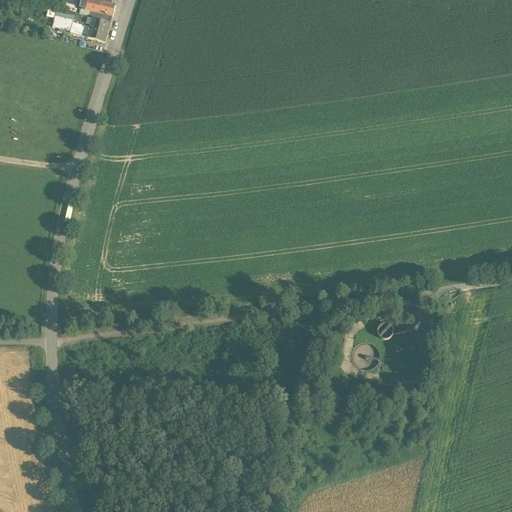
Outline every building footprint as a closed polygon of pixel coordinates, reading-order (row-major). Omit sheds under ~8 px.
[(111,6),(81,0),(79,9),(81,9),(90,11),(86,10),(88,2),(115,8),(115,7),(111,6)] [(115,8),(88,2),(86,10),(90,11),(103,14),(103,16),(112,18),(115,8)] [(90,11),(81,9),(79,17),(88,19),(90,11)] [(103,14),(90,11),(88,19),(93,21),(110,26),(112,18),(103,16),(103,14)] [(75,17),(58,13),(57,18),(74,22),(75,17)] [(79,17),(76,16),(75,17),(74,22),(57,18),(55,18),(52,29),(71,33),(70,35),(82,38),(87,40),(91,28),(86,26),(88,20),(92,22),(93,21),(88,19),(79,17)] [(110,26),(93,21),(92,22),(91,28),(87,40),(104,45),(110,26)] [(70,35),(64,33),(61,42),(79,47),(82,38),(70,35)] [(408,333),(407,324),(393,326),(394,336),(408,333)] [(435,387),(424,385),(423,391),(434,393),(435,387)]
